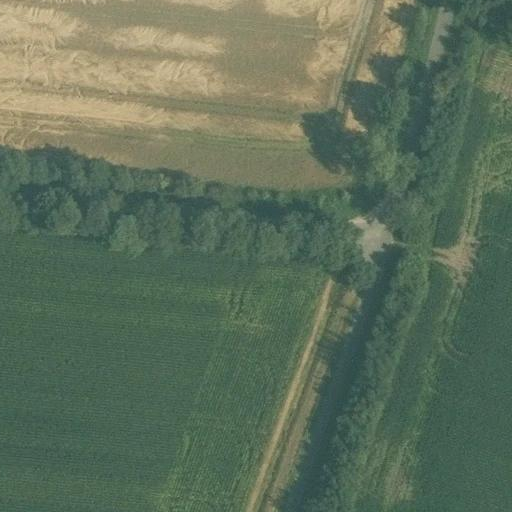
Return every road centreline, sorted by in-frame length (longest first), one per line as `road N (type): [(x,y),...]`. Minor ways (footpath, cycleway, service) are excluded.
road 1 (unclassified): [(0,190),(376,233)]
road 2 (unclassified): [(292,511),(361,308),(376,233)]
road 3 (unclassified): [(376,233),(437,0)]
